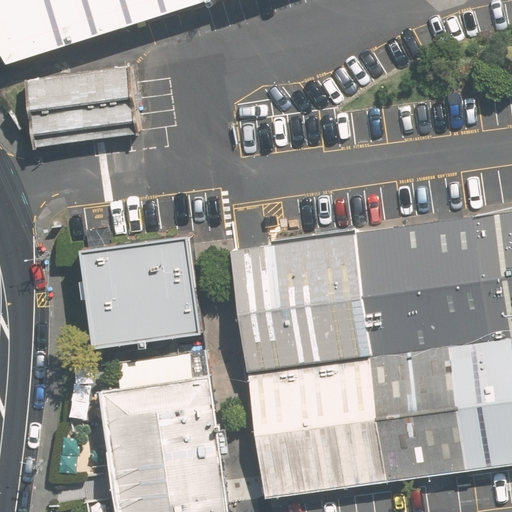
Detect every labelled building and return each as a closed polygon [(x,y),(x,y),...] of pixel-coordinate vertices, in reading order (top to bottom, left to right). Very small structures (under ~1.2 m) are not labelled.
[(0,0),(0,36),(16,62),(214,0),(0,0)] [(40,147),(148,131),(138,63),(30,79),(40,147)] [(511,208),(234,247),(270,495),(511,462),(511,208)] [(209,330),(197,233),(88,247),(99,343),(209,330)] [(231,511),(213,375),(105,390),(122,511),(231,511)]
